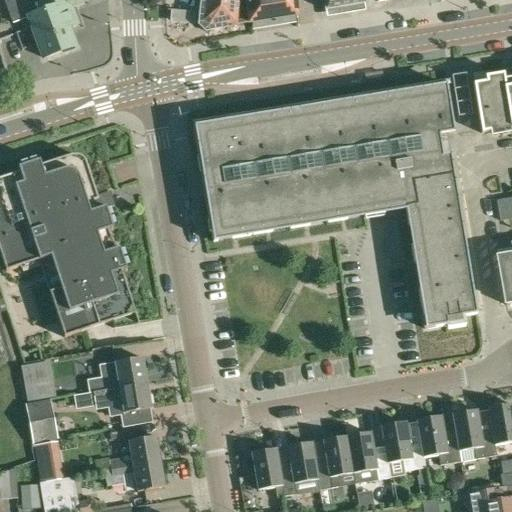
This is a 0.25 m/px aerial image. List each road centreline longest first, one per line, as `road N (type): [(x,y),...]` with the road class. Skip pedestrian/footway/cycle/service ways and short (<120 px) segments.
road 1 (secondary): [(146,89),(511,22)]
road 2 (residential): [(211,424),(146,89)]
road 3 (residential): [(211,424),(482,375)]
road 4 (secondary): [(0,135),(146,89)]
